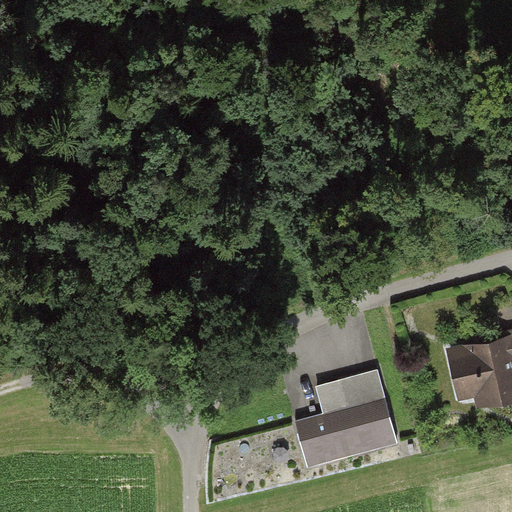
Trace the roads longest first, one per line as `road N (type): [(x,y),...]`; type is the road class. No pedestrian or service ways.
road 1 (residential): [(191,511),(190,431),(230,368),(296,325),(511,260)]
road 2 (track): [(0,391),(81,378),(114,385),(190,431)]
